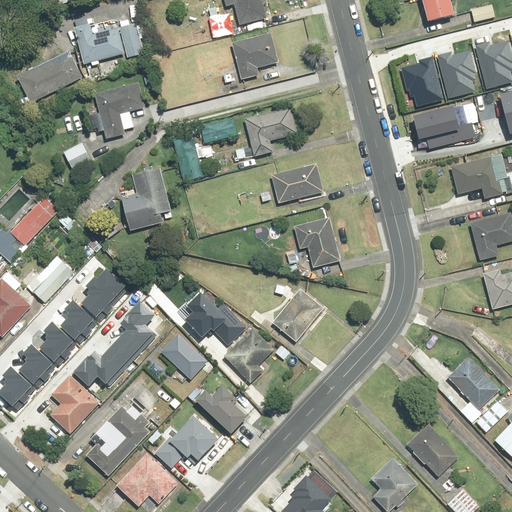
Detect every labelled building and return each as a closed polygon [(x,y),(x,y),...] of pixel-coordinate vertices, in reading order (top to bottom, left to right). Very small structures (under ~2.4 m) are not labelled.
[(78,0),(50,0),(52,8),(79,2),(78,0)] [(268,0),(228,0),(230,8),(238,6),(243,26),(273,19),(268,0)] [(459,0),(428,0),(434,23),(463,15),(459,0)] [(494,3),(473,9),(477,23),(497,17),(494,3)] [(128,57),(148,53),(142,23),(111,30),(108,19),(80,25),(87,61),(127,52),(128,57)] [(261,66),(281,61),(274,32),(236,41),(244,78),(263,74),(261,66)] [(511,38),(511,37),(492,41),(492,39),(479,42),(490,83),(511,77),(511,38)] [(474,73),(476,73),(470,49),(451,54),(450,52),(438,55),(448,96),(474,90),(472,80),(476,79),(474,73)] [(75,52),(21,76),(30,96),(23,99),(28,111),(47,103),(45,98),(87,79),(75,52)] [(402,66),(408,89),(410,89),(412,95),(416,94),(418,103),(444,97),(433,56),(421,59),(422,61),(402,66)] [(129,128),(135,127),(132,112),(149,108),(143,83),(99,93),(103,113),(93,115),(97,134),(108,131),(110,140),(130,135),(129,128)] [(511,88),(500,92),(510,134),(511,133),(511,88)] [(416,113),(422,138),(426,137),(429,147),(478,136),(475,120),(460,123),(455,104),(416,113)] [(274,139),(299,133),(293,107),(249,118),(258,155),(277,151),(274,139)] [(87,144),(66,151),(74,173),(95,165),(87,144)] [(454,164),(460,194),(485,188),(487,198),(511,192),(511,174),(508,153),(454,164)] [(321,165),(273,174),(278,201),(326,193),(321,165)] [(164,170),(135,176),(139,192),(125,195),(132,227),(175,218),(164,170)] [(61,210),(42,193),(36,199),(39,201),(12,231),(7,227),(0,233),(0,250),(13,262),(61,210)] [(502,244),(511,241),(511,211),(472,221),(481,256),(504,251),(502,244)] [(68,212),(61,219),(71,229),(78,222),(68,212)] [(310,245),(317,266),(343,257),(329,215),(297,226),(304,247),(310,245)] [(48,302),(76,273),(60,256),(31,285),(48,302)] [(511,268),(485,275),(493,310),(511,305),(511,268)] [(89,294),(80,304),(100,322),(130,290),(106,269),(97,280),(94,277),(86,286),(90,289),(87,292),(89,294)] [(0,338),(1,339),(36,307),(21,290),(25,286),(13,273),(0,285),(0,338)] [(214,325),(232,343),(250,325),(224,300),(220,304),(204,289),(191,303),(200,312),(192,320),(206,333),(214,325)] [(301,341),(328,308),(305,289),(278,322),(301,341)] [(97,348),(76,370),(92,385),(102,373),(111,381),(157,331),(147,322),(157,311),(141,296),(119,321),(127,328),(103,354),(97,348)] [(69,316),(60,325),(80,344),(94,330),(92,328),(98,322),(73,299),(64,308),(68,312),(66,314),(69,316)] [(48,339),(39,349),(60,367),(73,353),(71,351),(77,345),(53,322),(44,332),(48,335),(46,337),(48,339)] [(224,357),(252,384),(266,370),(261,365),(278,347),(255,325),(224,357)] [(180,331),(163,350),(193,376),(210,357),(180,331)] [(27,361),(18,370),(38,389),(52,375),(50,373),(56,367),(31,344),(23,353),(26,357),(24,359),(27,361)] [(152,356),(133,373),(149,391),(168,374),(152,356)] [(473,356),(450,378),(465,395),(458,401),(472,417),(503,389),(473,356)] [(6,383),(0,389),(0,395),(17,411),(31,397),(29,395),(35,389),(10,367),(2,376),(5,379),(3,381),(6,383)] [(77,435),(105,403),(72,374),(53,396),(62,404),(53,414),(77,435)] [(213,389),(202,400),(237,435),(255,417),(237,400),(241,395),(229,384),(219,394),(213,389)] [(511,412),(500,399),(477,420),(488,432),(511,412)] [(101,432),(110,440),(105,446),(100,441),(90,452),(114,474),(158,427),(130,401),(101,432)] [(226,439),(200,415),(177,440),(174,437),(159,454),(175,469),(190,454),(202,465),(226,439)] [(431,423),(409,443),(440,477),(462,456),(431,423)] [(511,454),(511,425),(498,440),(511,454)] [(170,511),(187,493),(180,486),(183,483),(151,452),(120,484),(143,507),(154,495),(170,511)] [(420,483),(395,459),(376,479),(384,487),(377,495),(393,511),(420,483)] [(330,511),(333,510),(327,504),(337,495),(313,471),(298,486),(303,491),(286,508),(290,511),(330,511)] [(465,486),(449,502),(457,511),(475,511),(483,506),(465,486)]
